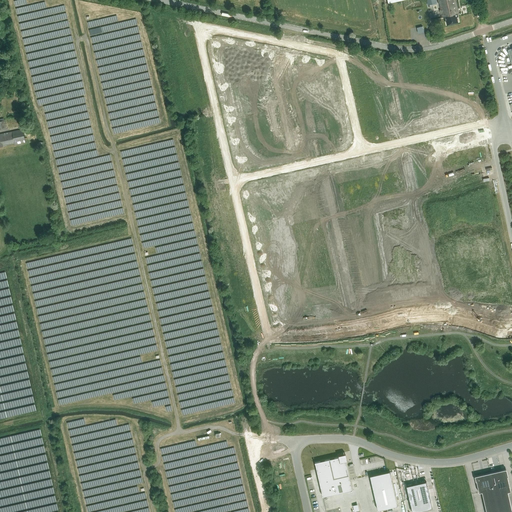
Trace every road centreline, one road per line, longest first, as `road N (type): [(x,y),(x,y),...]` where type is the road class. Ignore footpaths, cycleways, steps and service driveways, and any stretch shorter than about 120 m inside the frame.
road 1 (unknown): [(217,179),(166,22),(338,57),(356,155)]
road 2 (unknown): [(217,179),(256,343),(413,323),(511,334)]
road 3 (tertiary): [(483,30),(398,48),(147,0)]
road 4 (unknown): [(498,130),(217,179)]
road 5 (unclassified): [(511,445),(434,462),(341,437),(297,441)]
